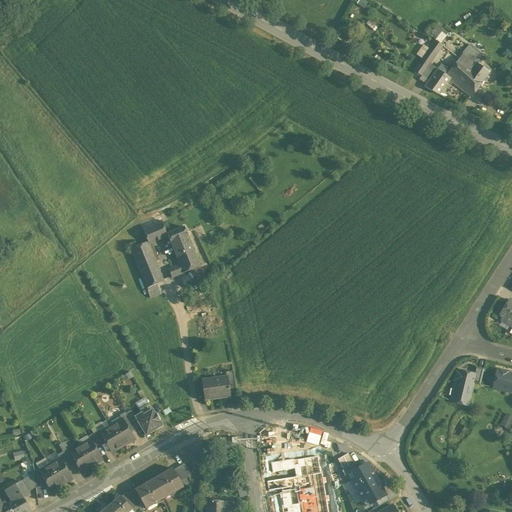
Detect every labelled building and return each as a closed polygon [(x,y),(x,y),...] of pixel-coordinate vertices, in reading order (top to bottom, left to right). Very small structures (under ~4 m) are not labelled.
[(440,42),(450,32),(440,23),(430,33),(440,42)] [(424,56),(414,71),(421,76),(442,46),(435,41),(430,49),(424,56)] [(425,45),(420,53),(424,56),(430,49),(425,45)] [(460,58),(442,46),(421,76),(414,71),(412,74),(427,85),(437,70),(446,76),(460,58)] [(464,54),(475,63),(482,56),(471,46),(464,54)] [(460,58),(446,76),(450,79),(450,80),(471,97),(481,83),(491,70),(482,63),(476,71),(472,67),(475,63),(464,54),(460,58)] [(427,85),(425,87),(439,95),(448,83),(450,80),(450,79),(446,76),(437,70),(427,85)] [(448,83),(439,95),(444,98),(453,86),(448,83)] [(162,222),(143,230),(148,242),(149,245),(168,237),(167,234),(162,222)] [(184,227),(167,234),(168,237),(179,265),(183,274),(200,266),(184,227)] [(148,242),(130,250),(146,289),(157,284),(164,282),(149,245),(148,242)] [(179,265),(168,269),(172,278),(183,274),(179,265)] [(157,284),(146,289),(150,298),(161,294),(157,284)] [(511,322),(511,301),(510,300),(500,315),(503,318),(501,321),(510,326),(511,322)] [(474,374),(459,371),(458,373),(456,374),(455,379),(456,380),(451,402),(468,406),(474,383),(479,385),(483,370),(476,368),(474,374)] [(233,371),(226,372),(227,379),(228,379),(230,393),(236,392),(233,371)] [(493,388),(511,392),(511,374),(507,373),(506,372),(501,371),(500,372),(497,371),(493,388)] [(227,379),(205,382),(207,400),(230,397),(230,393),(228,379),(227,379)] [(155,414),(149,404),(139,410),(141,414),(135,417),(140,427),(146,436),(162,426),(159,422),(160,419),(157,415),(155,414)] [(140,427),(135,417),(131,411),(126,414),(135,430),(140,427)] [(126,414),(120,417),(122,421),(123,420),(130,433),(135,430),(126,414)] [(130,433),(123,420),(122,421),(111,428),(122,446),(134,439),(130,433)] [(111,428),(100,434),(105,441),(112,452),(122,446),(111,428)] [(105,441),(100,434),(99,431),(93,434),(100,444),(105,441)] [(100,444),(93,434),(88,437),(91,441),(95,447),(100,444)] [(91,441),(80,447),(92,466),(102,460),(95,447),(91,441)] [(80,447),(70,453),(74,460),(81,472),(92,466),(80,447)] [(70,453),(68,449),(63,452),(69,463),(74,460),(70,453)] [(15,459),(27,457),(26,450),(13,452),(15,459)] [(63,452),(57,456),(60,460),(64,466),(69,463),(63,452)] [(348,454),(343,457),(349,467),(354,464),(348,454)] [(328,511),(327,502),(330,501),(329,495),(327,495),(325,483),(328,483),(327,477),(323,477),(323,472),(321,472),(318,456),(294,459),(294,458),(270,462),(272,472),(294,469),(295,476),(267,480),(268,491),(279,490),(282,511),(328,511)] [(343,457),(338,460),(344,470),(349,467),(343,457)] [(60,460),(50,466),(61,485),(72,479),(64,466),(60,460)] [(357,469),(348,474),(348,475),(357,491),(377,479),(368,463),(357,469)] [(342,471),(345,477),(348,475),(348,474),(357,469),(354,464),(349,467),(344,470),(342,471)] [(185,465),(174,472),(180,482),(186,478),(191,476),(185,465)] [(5,471),(7,476),(21,470),(19,466),(5,471)] [(61,485),(50,466),(40,472),(51,491),(61,485)] [(154,480),(164,497),(174,491),(174,492),(183,487),(180,482),(174,472),(173,470),(154,480)] [(34,474),(23,481),(29,491),(36,488),(34,474)] [(180,482),(183,487),(189,483),(186,478),(180,482)] [(377,479),(357,491),(366,507),(376,501),(386,495),(377,479)] [(164,497),(154,480),(136,491),(142,502),(146,509),(157,503),(156,502),(165,497),(164,497)] [(21,482),(5,491),(12,502),(8,504),(12,511),(28,511),(30,511),(24,500),(30,496),(21,482)] [(142,502),(136,491),(129,495),(137,505),(142,502)] [(137,505),(129,495),(129,493),(122,498),(132,509),(137,505)] [(389,501),(386,495),(376,501),(379,507),(389,501)] [(121,497),(110,506),(114,511),(128,511),(132,509),(122,498),(121,497)] [(3,507),(0,502),(0,511),(12,511),(8,504),(3,507)] [(225,502),(206,502),(206,511),(225,511),(225,509),(225,502)]
